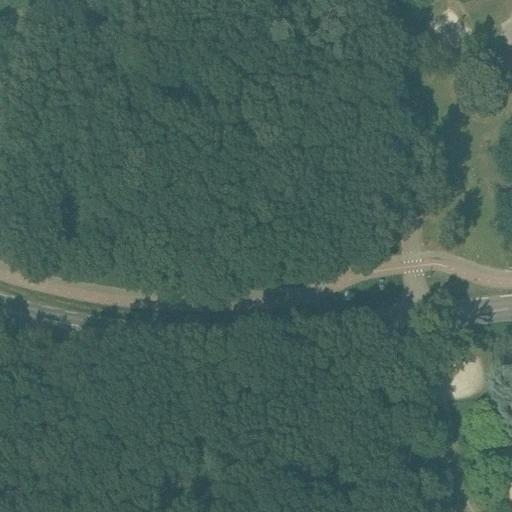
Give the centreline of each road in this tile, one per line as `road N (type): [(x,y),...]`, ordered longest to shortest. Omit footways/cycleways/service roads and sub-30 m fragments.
road 1 (tertiary): [(0,306),(85,328),(157,335),(414,316)]
road 2 (residential): [(414,316),(383,0)]
